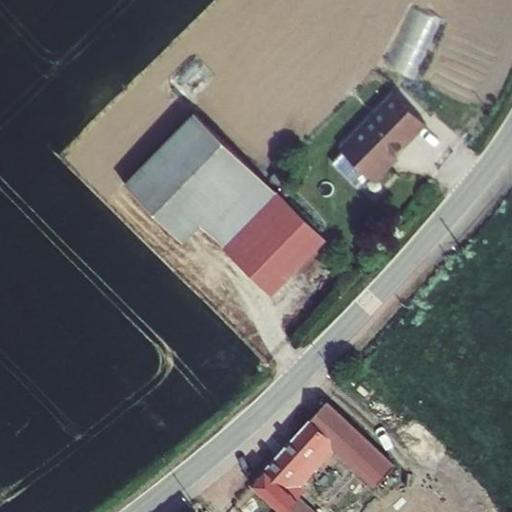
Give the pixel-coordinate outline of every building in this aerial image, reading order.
[(399,93),(337,156),(342,160),(330,172),(356,198),(368,187),(372,192),(389,174),(385,169),(430,123),(399,93)] [(204,107),(143,170),(130,183),(188,238),(191,235),(207,218),(282,290),(336,233),(286,185),(204,107)] [(404,444),(426,425),(396,392),(375,412),(404,444)] [(311,511),(284,484),(326,437),(375,482),(391,464),(322,401),(251,482),(281,511),(311,511)] [(402,511),(371,487),(351,511),(402,511)] [(496,511),(478,488),(446,511),(496,511)]
